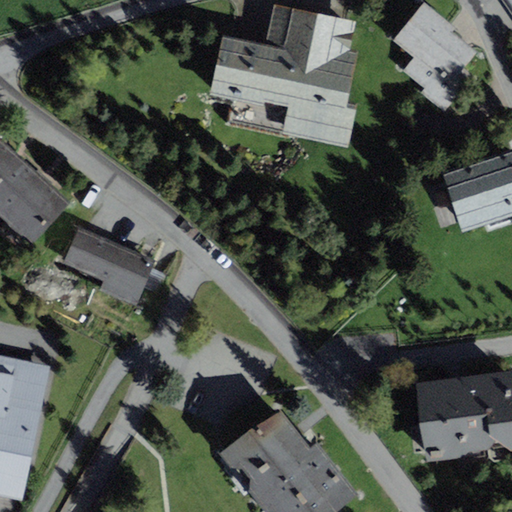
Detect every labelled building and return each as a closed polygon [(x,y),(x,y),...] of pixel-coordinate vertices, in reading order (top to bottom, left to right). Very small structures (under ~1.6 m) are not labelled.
[(456,28),(424,2),(393,40),(414,58),(403,70),(425,88),(421,92),(446,112),(475,76),(465,68),(477,52),(452,32),(456,28)] [(356,22),(272,4),(263,44),(223,35),(210,94),(265,105),(265,101),(289,106),(283,133),(349,147),(358,107),(348,105),(359,52),(350,50),(356,22)] [(0,175),(19,155),(0,138),(0,175)] [(511,148),(442,172),(462,232),(511,215),(511,148)] [(0,175),(0,215),(6,220),(44,179),(19,155),(0,175)] [(6,220),(31,244),(70,202),(44,179),(6,220)] [(77,228),(63,262),(105,280),(100,290),(135,306),(155,261),(77,228)] [(51,366),(0,355),(0,496),(23,501),(51,366)] [(427,462),(511,450),(511,371),(417,384),(427,462)] [(280,409),(220,454),(231,469),(241,468),(250,480),(248,490),(263,511),(274,511),(335,511),(358,493),(317,442),(310,447),(280,409)]
